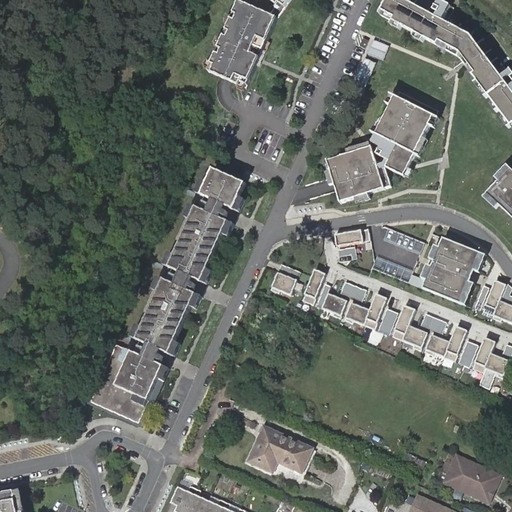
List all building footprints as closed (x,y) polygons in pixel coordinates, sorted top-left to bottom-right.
[(247,89),(277,19),(291,0),(240,0),(233,17),(229,26),(223,40),(219,49),(213,63),(209,72),(227,80),(247,89)] [(388,0),(380,15),(460,59),(511,128),(511,78),(506,83),(471,37),(443,22),(451,7),(440,1),(434,11),(438,14),(436,18),(418,8),(402,0),(388,0)] [(229,26),(233,17),(227,15),(223,23),(229,26)] [(219,49),(223,40),(217,38),(213,46),(219,49)] [(365,48),(368,40),(364,38),(360,46),(365,48)] [(381,60),(387,46),(373,40),(368,54),(381,60)] [(367,57),(356,84),(367,88),(377,61),(367,57)] [(209,72),(213,63),(207,61),(203,69),(209,72)] [(386,190),(377,164),(405,178),(435,117),(396,98),(375,139),(372,138),(368,146),(372,148),(328,162),(341,204),(386,190)] [(511,170),(511,169),(487,195),(511,218),(511,170)] [(241,198),(247,185),(225,175),(214,170),(208,184),(202,196),(212,201),(224,206),(235,211),(241,198)] [(202,196),(208,184),(203,181),(197,194),(202,196)] [(241,213),(247,201),(241,198),(235,211),(241,213)] [(222,211),(224,206),(212,201),(207,212),(219,218),(220,215),(222,211)] [(191,221),(197,208),(192,206),(186,218),(191,221)] [(208,270),(224,235),(230,223),(219,218),(207,212),(197,208),(191,221),(175,255),(170,268),(169,268),(179,273),(191,278),(202,283),(208,270)] [(230,238),(235,226),(230,223),(224,235),(230,238)] [(398,241),(401,231),(390,229),(388,238),(398,241)] [(370,242),(368,231),(336,236),(338,247),(370,242)] [(423,290),(462,305),(482,255),(444,239),(440,248),(435,247),(430,260),(434,262),(432,268),(428,266),(422,279),(427,281),(423,290)] [(170,268),(175,255),(170,253),(164,266),(170,268)] [(208,285),(214,273),(208,270),(202,283),(208,285)] [(314,306),(326,275),(315,271),(303,301),(314,306)] [(191,278),(179,273),(174,284),(186,290),(187,287),(189,283),(191,278)] [(291,296),(297,281),(287,278),(288,277),(278,274),(271,291),(279,294),(280,291),(291,296)] [(158,292),(164,280),(159,278),(153,290),(158,292)] [(197,295),(186,290),(174,284),(164,280),(158,292),(142,328),(137,340),(147,345),(159,350),(170,355),(175,342),(191,307),(197,295)] [(347,281),(343,293),(365,301),(369,289),(347,281)] [(509,306),(500,302),(507,287),(496,282),(484,313),(494,317),(493,319),(501,322),(502,320),(511,323),(511,307),(509,307),(509,306)] [(197,310),(203,298),(197,295),(191,307),(197,310)] [(341,319),(348,302),(339,298),(338,299),(329,295),(323,309),(334,314),(333,316),(341,319)] [(375,330),(388,300),(377,296),(371,311),(361,308),(352,304),(345,321),(353,324),(354,322),(375,330)] [(416,311),(405,307),(393,337),(415,346),(414,349),(421,352),(428,335),(419,331),(410,327),(416,311)] [(137,340),(142,328),(137,325),(132,338),(137,340)] [(456,363),(468,332),(457,328),(451,344),(441,340),(442,340),(432,336),(425,353),(433,356),(434,354),(456,363)] [(510,362),(501,359),(492,355),(496,343),(486,339),(473,370),(484,374),(486,369),(497,374),(496,376),(503,379),(510,362)] [(175,358),(181,345),(175,342),(170,355),(175,358)] [(139,423),(164,367),(154,362),(141,356),(132,352),(117,345),(91,402),(139,423)] [(159,350),(147,345),(141,356),(154,362),(155,359),(157,354),(159,350)] [(145,426),(170,369),(164,367),(139,423),(145,426)] [(261,442),(267,429),(264,427),(258,440),(261,442)] [(312,449),(267,429),(261,442),(258,440),(248,462),(273,474),(278,463),(301,473),(306,462),(312,449)] [(313,450),(307,463),(310,464),(315,451),(313,450)] [(448,486),(460,458),(447,452),(435,480),(448,486)] [(469,495),(490,504),(502,476),(460,458),(448,486),(462,492),(465,485),(472,489),(469,495)] [(307,463),(306,462),(301,473),(304,475),(310,464),(307,463)] [(245,511),(246,511),(240,509),(239,511),(232,511),(228,510),(230,505),(225,502),(220,500),(217,505),(208,501),(199,497),(198,496),(201,491),(195,489),(190,487),(188,492),(178,487),(166,511),(245,511)] [(0,511),(24,511),(21,493),(0,497),(0,511)] [(451,511),(418,497),(411,511),(451,511)]
